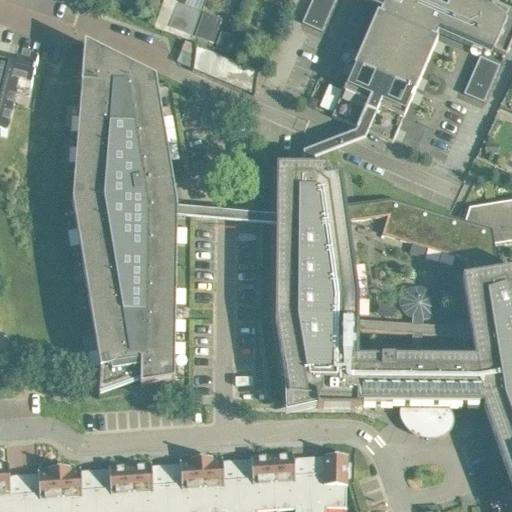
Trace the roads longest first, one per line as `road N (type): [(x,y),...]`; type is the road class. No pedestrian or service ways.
road 1 (residential): [(259,109),(452,195),(511,60)]
road 2 (residential): [(223,434),(225,203),(210,90)]
road 3 (residential): [(223,434),(79,444),(50,428),(0,430)]
road 4 (residential): [(388,458),(345,432),(223,434)]
road 5 (residential): [(210,90),(87,25),(58,32)]
road 6 (residential): [(388,458),(448,453),(459,485),(399,501)]
